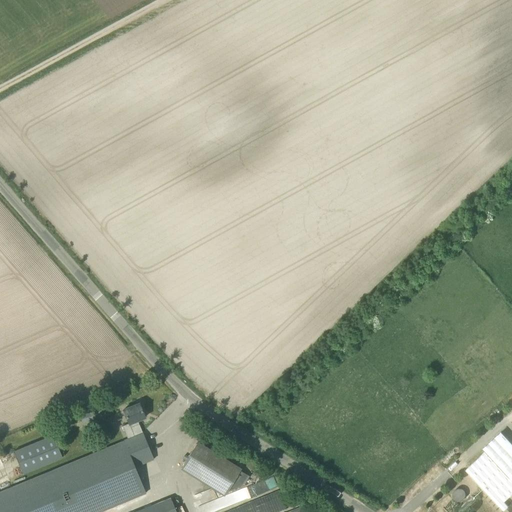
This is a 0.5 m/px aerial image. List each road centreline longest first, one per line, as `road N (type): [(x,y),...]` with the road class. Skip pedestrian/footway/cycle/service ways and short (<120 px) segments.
road 1 (unclassified): [(364,511),(206,411),(0,187)]
road 2 (unclassified): [(0,88),(161,0)]
